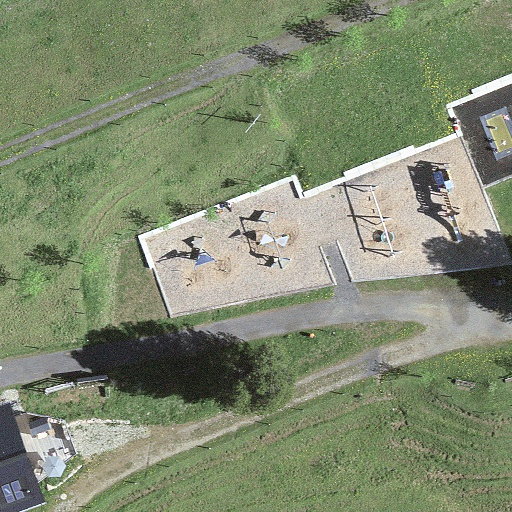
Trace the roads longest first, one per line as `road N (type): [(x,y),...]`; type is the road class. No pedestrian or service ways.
road 1 (track): [(511,319),(457,329),(337,311),(0,368)]
road 2 (track): [(457,329),(66,495),(50,511)]
road 3 (track): [(375,0),(0,157)]
